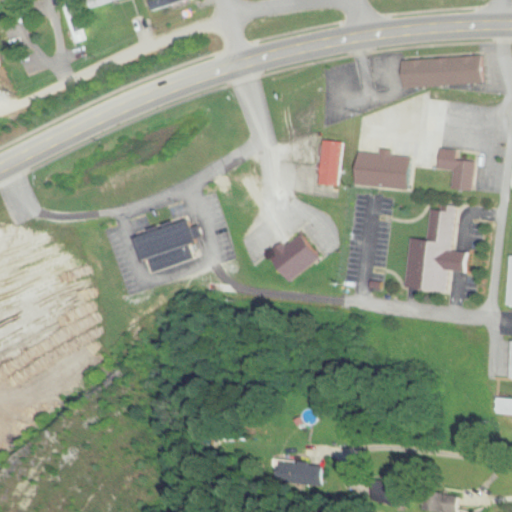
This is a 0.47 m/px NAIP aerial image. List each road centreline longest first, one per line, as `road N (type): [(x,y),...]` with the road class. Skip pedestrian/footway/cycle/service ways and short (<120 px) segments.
road 1 (secondary): [(0,170),(141,102),(242,65),(360,38),(511,28)]
road 2 (residential): [(511,468),(268,436)]
road 3 (residential): [(346,0),(227,19)]
